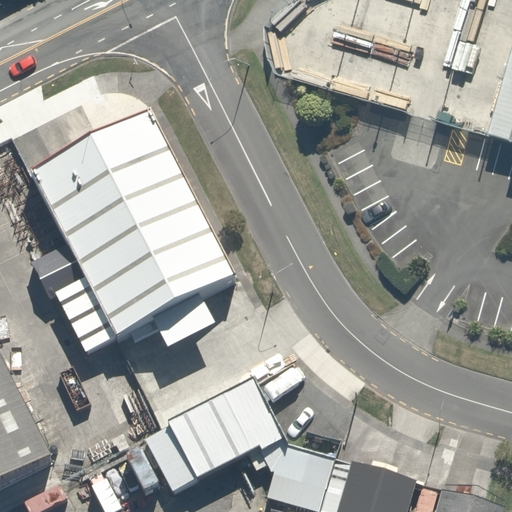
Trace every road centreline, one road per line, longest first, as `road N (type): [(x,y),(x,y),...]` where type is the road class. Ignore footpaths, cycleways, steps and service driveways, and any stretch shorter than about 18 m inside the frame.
road 1 (residential): [(168,0),(319,297),(341,324),(428,386),(511,413)]
road 2 (secondary): [(113,0),(0,58)]
